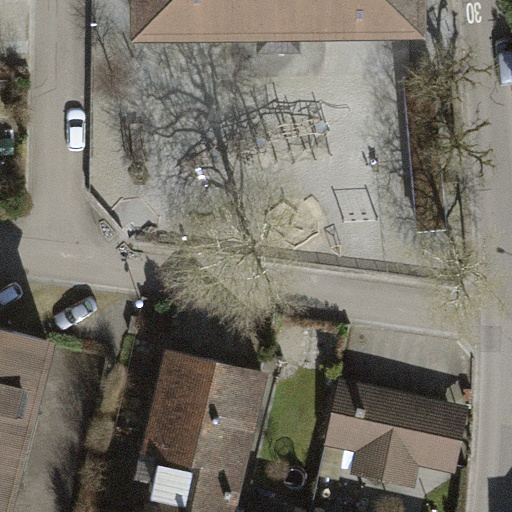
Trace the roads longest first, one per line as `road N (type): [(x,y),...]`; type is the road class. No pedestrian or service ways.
road 1 (residential): [(511,317),(58,263)]
road 2 (tertiary): [(486,0),(511,292)]
road 3 (residential): [(58,263),(63,0)]
